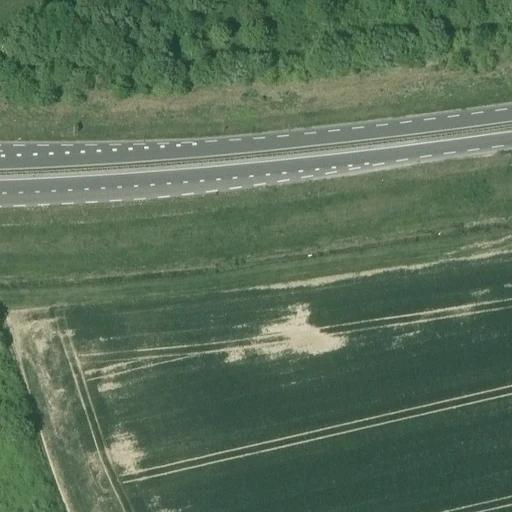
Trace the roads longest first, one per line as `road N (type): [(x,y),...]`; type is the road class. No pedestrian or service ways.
road 1 (primary): [(0,188),(183,177),(511,138)]
road 2 (primary): [(511,114),(212,151),(0,162)]
